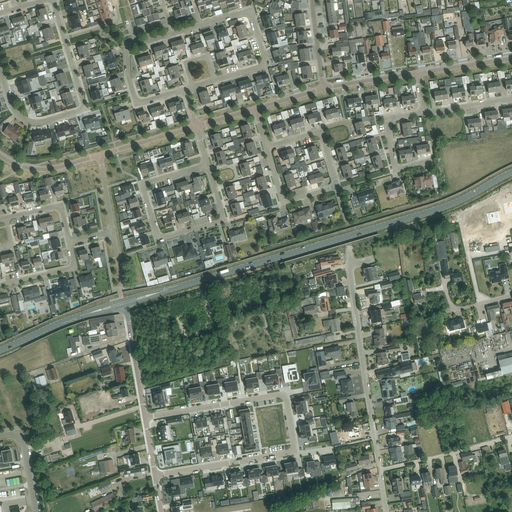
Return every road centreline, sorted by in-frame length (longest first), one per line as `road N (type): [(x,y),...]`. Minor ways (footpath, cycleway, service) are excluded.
road 1 (secondary): [(157,292),(425,213),(511,172)]
road 2 (residential): [(207,164),(142,184),(144,192),(157,237),(164,238),(223,220),(213,186)]
road 3 (residential): [(379,470),(348,265)]
road 4 (residential): [(293,450),(280,394),(144,416)]
road 5 (residential): [(0,69),(11,105),(32,121),(84,109),(64,38)]
road 6 (residential): [(172,33),(248,12),(265,62),(214,80)]
road 7 (residential): [(185,89),(137,103),(127,74),(129,46),(172,33)]
road 8 (residential): [(154,475),(293,450)]
road 9 (residential): [(379,470),(511,436)]
road 10 (residential): [(433,159),(393,166),(386,118),(424,112)]
